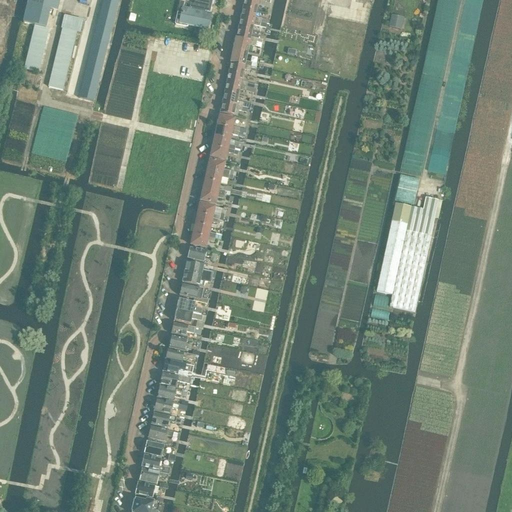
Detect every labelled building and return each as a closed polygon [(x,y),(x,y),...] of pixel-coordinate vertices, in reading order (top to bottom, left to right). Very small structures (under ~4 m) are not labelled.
[(24,69),(21,81),(35,85),(37,73),(48,29),(44,28),(49,8),(57,10),(59,0),(28,0),(23,23),(34,26),(29,47),(26,62),(24,69)] [(103,0),(97,25),(79,99),(93,102),(107,44),(118,0),(103,0)] [(186,28),(187,25),(207,30),(210,15),(208,15),(212,0),(210,0),(194,0),(193,5),(191,4),(189,10),(183,9),(184,3),(180,2),(177,13),(174,25),(186,28)] [(247,0),(243,0),(242,9),(256,12),(257,6),(263,8),(264,3),(247,0)] [(242,9),(240,19),(260,23),(261,19),(255,18),(256,12),(242,9)] [(64,16),(61,28),(63,29),(76,32),(80,33),(83,21),(64,16)] [(240,19),(238,29),(252,32),(253,26),(259,28),(260,23),(240,19)] [(391,21),(390,27),(401,29),(403,24),(391,21)] [(63,29),(48,88),(62,91),(76,32),(63,29)] [(235,39),(255,43),(256,39),(250,38),(252,32),(238,29),(236,39),(235,39)] [(235,39),(233,49),(240,51),(239,54),(246,56),(248,46),(254,47),(255,43),(235,39)] [(233,49),(230,63),(255,68),(256,65),(251,64),(251,63),(245,62),(246,56),(239,54),(240,51),(233,49)] [(230,63),(228,73),(242,76),(243,70),(249,71),(249,72),(254,73),(255,68),(230,63)] [(228,73),(226,83),(246,87),(247,83),(241,82),(242,76),(228,73)] [(226,83),(224,93),(238,96),(239,90),(245,91),(255,94),(256,90),(256,89),(254,89),(246,87),(226,83)] [(224,93),(222,103),(247,109),(247,108),(248,105),(242,103),(236,102),(238,96),(224,93)] [(222,103),(219,114),(233,117),(235,110),(240,112),(246,113),(247,109),(222,103)] [(219,116),(216,127),(231,130),(231,131),(238,133),(245,135),(246,131),(242,130),(232,127),(234,120),(219,116)] [(216,127),(214,137),(229,141),(229,140),(230,135),(244,138),(245,135),(238,133),(231,131),(231,130),(216,127)] [(214,137),(212,147),(227,150),(237,152),(239,152),(239,151),(240,148),(228,146),(229,141),(214,137)] [(212,147),(210,158),(224,161),(226,155),(226,154),(236,156),(237,152),(227,150),(212,147)] [(209,160),(207,171),(228,175),(229,172),(222,170),(223,169),(224,164),(209,160)] [(207,171),(204,181),(219,184),(220,179),(227,181),(228,179),(228,175),(207,171)] [(401,176),(395,201),(414,206),(419,180),(401,176)] [(204,181),(202,191),(229,197),(230,192),(225,191),(225,192),(218,191),(218,189),(219,184),(204,181)] [(202,191),(200,202),(215,205),(216,199),(223,201),(224,197),(227,197),(229,198),(229,197),(202,191)] [(412,207),(393,296),(390,308),(414,313),(434,218),(438,219),(442,201),(426,198),(423,210),(414,208),(412,207)] [(199,204),(197,215),(212,218),(212,219),(218,220),(222,221),(223,216),(220,215),(219,217),(212,215),(214,207),(199,204)] [(396,204),(377,292),(393,296),(412,207),(396,204)] [(197,215),(195,225),(210,228),(211,223),(218,225),(218,221),(222,222),(222,221),(218,220),(212,219),(212,218),(197,215)] [(195,225),(192,235),(214,240),(215,235),(208,233),(210,228),(195,225)] [(214,240),(192,235),(190,245),(205,249),(206,243),(207,241),(214,243),(214,240)] [(189,248),(187,258),(203,262),(205,257),(210,258),(210,261),(215,262),(217,254),(189,248)] [(186,263),(184,272),(211,278),(212,274),(210,273),(201,271),(203,267),(186,263)] [(184,272),(182,283),(203,287),(204,282),(208,283),(210,283),(211,278),(184,272)] [(181,284),(179,296),(193,299),(193,301),(207,305),(208,300),(201,299),(203,289),(181,284)] [(178,300),(175,311),(206,317),(207,312),(193,309),(194,304),(178,300)] [(176,311),(173,322),(190,325),(191,320),(204,323),(205,323),(206,317),(176,311)] [(172,326),(170,334),(171,334),(185,337),(186,333),(193,334),(199,336),(200,336),(201,330),(173,324),(172,326)] [(171,338),(169,338),(169,341),(169,343),(168,348),(184,351),(184,349),(190,351),(191,346),(185,344),(186,340),(171,337),(171,338)] [(167,350),(165,359),(181,363),(182,359),(193,361),(194,362),(195,356),(191,356),(189,355),(168,351),(167,350)] [(164,364),(162,372),(177,375),(177,371),(184,372),(190,374),(191,374),(193,367),(164,361),(164,362),(164,364)] [(162,374),(159,385),(175,389),(177,382),(183,383),(191,385),(192,381),(162,374)] [(159,387),(156,398),(172,402),(174,395),(180,397),(185,398),(186,398),(187,393),(159,387)] [(156,400),(153,411),(169,415),(171,409),(177,410),(182,411),(184,411),(185,407),(183,406),(156,400)] [(153,413),(150,425),(166,429),(168,422),(179,425),(182,426),(183,421),(182,420),(153,413)] [(150,427),(147,438),(164,442),(165,436),(171,437),(172,432),(150,427)] [(146,443),(144,454),(160,457),(162,446),(146,443)] [(143,456),(141,468),(164,473),(164,475),(169,476),(170,469),(158,466),(159,460),(143,456)] [(140,472),(138,479),(140,479),(139,481),(139,482),(155,485),(157,476),(164,477),(164,475),(169,476),(164,475),(142,470),(140,470),(140,472)] [(137,484),(135,495),(151,499),(152,494),(153,488),(153,487),(139,484),(137,484)] [(134,499),(130,511),(155,511),(157,511),(159,503),(145,500),(144,502),(134,499)]
